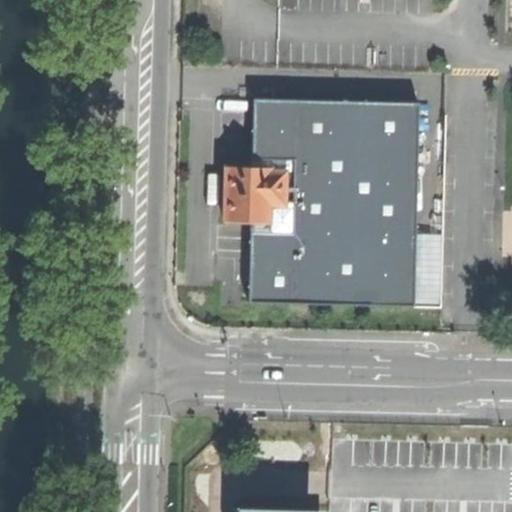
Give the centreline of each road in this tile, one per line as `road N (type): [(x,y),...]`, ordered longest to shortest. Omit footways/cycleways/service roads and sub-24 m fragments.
road 1 (tertiary): [(135,374),(511,379)]
road 2 (secondary): [(135,374),(149,0)]
road 3 (secondary): [(131,511),(135,374)]
